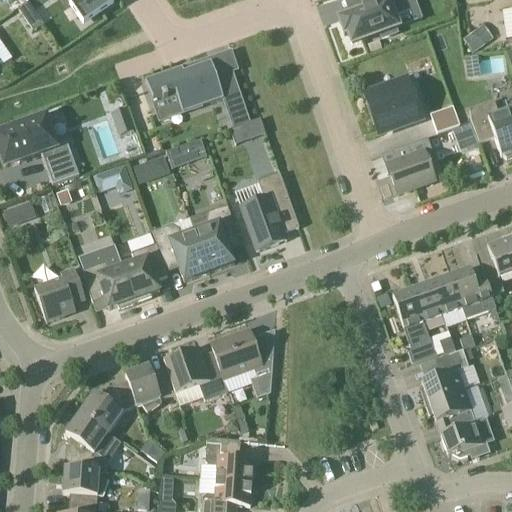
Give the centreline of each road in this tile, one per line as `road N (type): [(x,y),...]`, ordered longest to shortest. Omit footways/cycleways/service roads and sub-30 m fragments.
road 1 (residential): [(388,239),(302,1),(177,44),(146,0)]
road 2 (residential): [(35,368),(122,344),(340,260)]
road 3 (residential): [(413,464),(340,260)]
road 4 (residential): [(20,511),(35,368)]
road 5 (residential): [(302,511),(308,488),(413,464)]
road 6 (residential): [(388,239),(511,193)]
